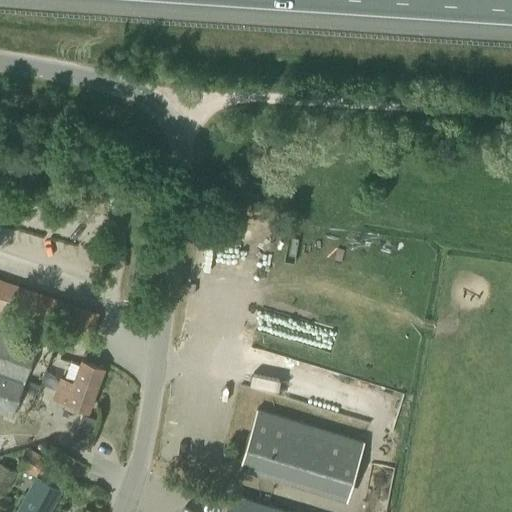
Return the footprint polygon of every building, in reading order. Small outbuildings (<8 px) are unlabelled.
[(0,305),(89,336),(97,314),(0,280),(0,305)] [(0,412),(11,416),(35,347),(0,335),(0,412)] [(88,410),(102,368),(80,361),(72,383),(63,380),(56,398),(88,410)] [(349,495),(365,443),(257,410),(241,462),(349,495)] [(74,439),(86,443),(95,419),(83,415),(74,439)] [(45,511),(58,488),(38,477),(47,460),(28,450),(19,467),(36,477),(17,511),(45,511)] [(15,472),(0,464),(0,493),(3,495),(15,472)] [(290,511),(232,494),(226,511),(290,511)]
